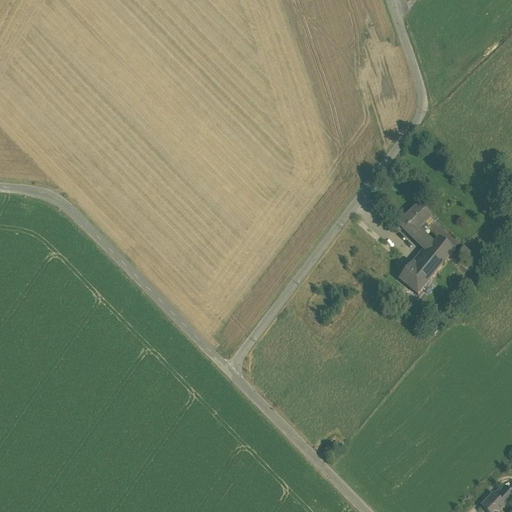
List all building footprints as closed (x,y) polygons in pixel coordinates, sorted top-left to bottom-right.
[(420,204),(398,225),(415,242),(423,234),(419,230),(432,217),(420,204)] [(439,238),(417,266),(413,263),(399,280),(418,296),(455,251),(439,238)] [(475,262),(461,250),(457,254),(471,267),(475,262)] [(471,285),(465,279),(457,288),(463,293),(471,285)] [(452,295),(440,309),(446,314),(458,300),(452,295)] [(511,483),(509,480),(482,508),(486,511),(498,511),(511,498),(511,483)]
